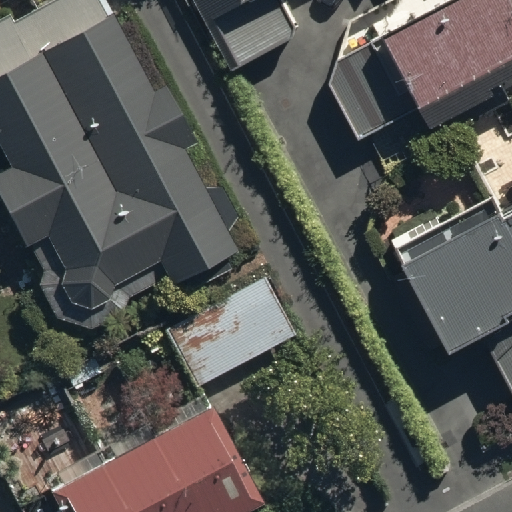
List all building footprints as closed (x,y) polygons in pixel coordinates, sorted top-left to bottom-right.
[(0,10),(0,148),(2,153),(0,154),(0,190),(38,262),(32,275),(53,311),(87,320),(119,304),(123,290),(231,237),(222,221),(231,207),(216,178),(196,179),(176,136),(184,132),(157,76),(147,81),(107,0),(106,0),(100,3),(98,0),(37,0),(9,14),(6,8),(0,10)] [(206,0),(237,56),(294,25),(280,0),(206,0)] [(511,43),(511,0),(424,0),(317,59),(356,130),(511,43)] [(397,243),(447,338),(478,321),(511,386),(511,199),(504,204),(496,190),(397,243)] [(203,395),(51,474),(70,511),(218,511),(254,494),(203,395)]
